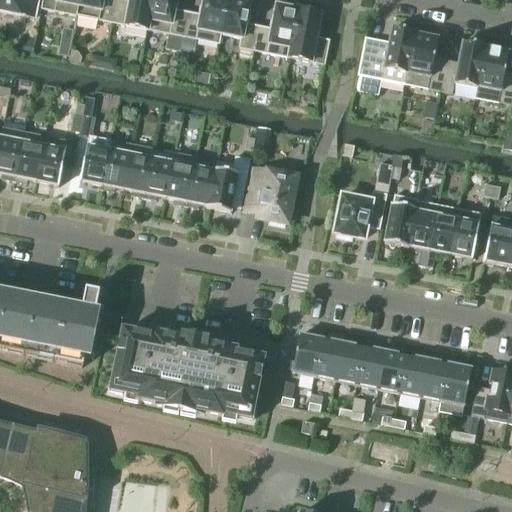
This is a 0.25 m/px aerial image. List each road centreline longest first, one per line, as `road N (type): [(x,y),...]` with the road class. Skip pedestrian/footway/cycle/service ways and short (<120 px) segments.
road 1 (residential): [(0,225),(511,325)]
road 2 (residential): [(485,511),(289,463),(265,467),(250,511)]
